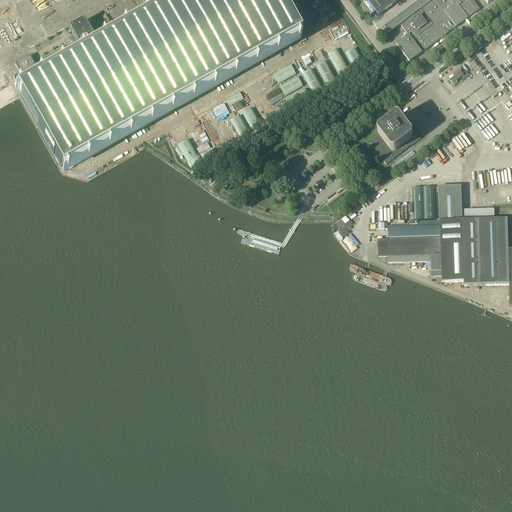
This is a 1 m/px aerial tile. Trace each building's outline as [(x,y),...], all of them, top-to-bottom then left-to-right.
[(96,43),(18,87),(17,87),(65,171),(297,41),(273,0),(168,0),(170,2),(165,5),(161,0),(160,0),(142,11),(144,16),(122,29),(96,43)] [(366,0),(379,16),(395,4),(391,0),(366,0)] [(484,0),(488,4),(492,0),(434,0),(401,26),(408,36),(396,45),(410,62),(422,53),(480,10),(472,0),(484,0)] [(422,9),(428,4),(425,0),(420,0),(417,3),(422,9)] [(415,14),(422,9),(417,3),(410,8),(415,14)] [(404,13),(408,19),(415,14),(410,8),(404,13)] [(402,24),(408,19),(404,13),(397,18),(402,24)] [(395,29),(402,24),(397,18),(390,23),(395,29)] [(18,87),(96,43),(84,21),(69,29),(74,39),(70,41),(70,42),(71,42),(72,43),(73,43),(74,43),(75,43),(75,42),(76,42),(76,43),(35,66),(29,56),(15,64),(20,74),(13,78),(18,87)] [(388,34),(395,29),(390,23),(384,28),(388,34)] [(346,54),(355,71),(365,66),(355,48),(346,54)] [(328,56),(342,81),(352,76),(338,50),(328,56)] [(317,67),(328,89),(338,83),(326,62),(317,67)] [(279,85),(296,75),(291,65),(273,75),(279,85)] [(302,75),(314,97),(324,91),(312,70),(302,75)] [(465,70),(461,73),(459,70),(453,75),(455,77),(450,81),(455,86),(458,84),(456,82),(461,78),(463,81),(466,79),(470,77),(465,70)] [(0,90),(9,85),(7,83),(7,76),(6,79),(4,78),(0,80),(0,90)] [(280,87),(286,97),(303,87),(298,78),(280,87)] [(305,90),(287,100),(293,109),(310,99),(305,90)] [(230,107),(243,99),(240,93),(227,100),(230,107)] [(252,109),(242,114),(252,132),(262,126),(252,109)] [(266,110),(259,114),(265,124),(275,118),(272,112),(268,114),(266,110)] [(386,165),(421,139),(399,110),(383,121),(387,126),(379,132),(379,134),(380,136),(370,144),(386,165)] [(230,121),(240,139),(250,133),(240,116),(230,121)] [(189,164),(199,158),(189,140),(178,146),(189,164)] [(200,154),(211,149),(208,144),(198,149),(200,154)] [(204,161),(215,154),(212,149),(201,155),(204,161)] [(376,189),(386,181),(381,175),(371,183),(373,185),(373,186),(376,189)] [(461,187),(446,187),(439,188),(440,222),(418,223),(418,222),(410,222),(410,225),(388,225),(388,241),(378,241),(378,258),(386,258),(386,261),(388,261),(388,264),(431,263),(431,268),(432,278),(437,278),(438,283),(441,283),(464,283),(464,287),(509,285),(510,306),(511,306),(511,219),(507,220),(507,217),(496,217),(496,220),(494,220),(494,201),(484,202),(484,210),(475,210),(475,193),(465,193),(465,211),(462,211),(461,187)] [(424,188),(420,188),(417,188),(419,221),(434,220),(433,188),(424,188)] [(364,191),(359,195),(362,199),(367,195),(364,191)] [(345,225),(348,223),(344,218),(336,224),(334,226),(336,228),(339,232),(338,233),(342,239),(348,234),(345,229),(343,227),(345,225)]
